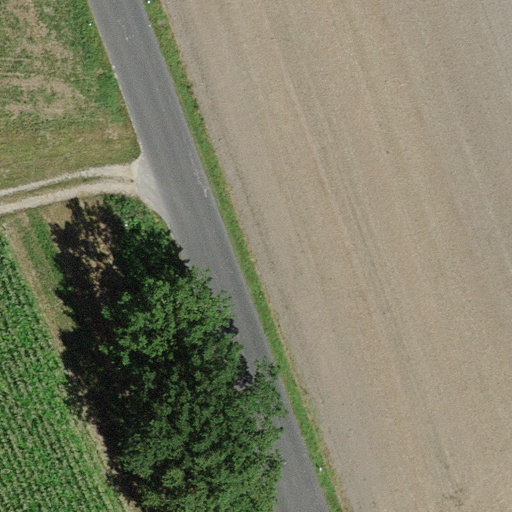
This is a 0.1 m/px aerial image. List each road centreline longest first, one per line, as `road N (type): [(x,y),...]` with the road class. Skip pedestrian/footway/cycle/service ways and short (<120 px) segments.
road 1 (tertiary): [(110,0),(302,511)]
road 2 (track): [(0,205),(168,153)]
